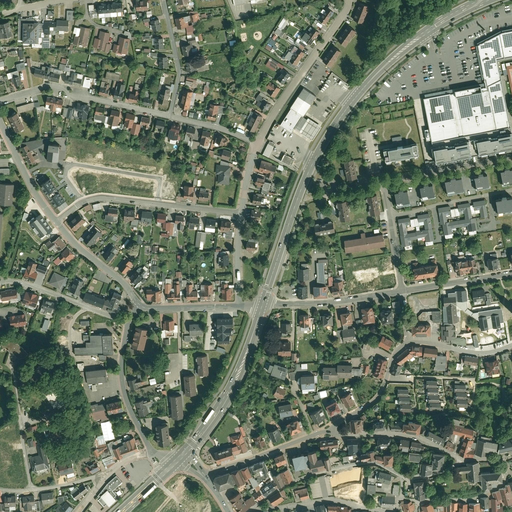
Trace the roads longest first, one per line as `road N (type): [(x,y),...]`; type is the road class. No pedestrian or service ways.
road 1 (secondary): [(486,0),(421,33),(346,108),(301,189),(262,305)]
road 2 (secondary): [(262,305),(234,382),(177,459)]
road 3 (residential): [(0,102),(52,89),(169,116)]
road 4 (residential): [(255,143),(348,0)]
road 5 (residential): [(402,475),(365,461),(296,480),(249,508)]
road 6 (residential): [(400,496),(380,509),(330,497),(249,508)]
road 7 (residential): [(158,204),(159,178),(75,165),(66,178),(83,202)]
road 8 (residential): [(385,380),(407,343),(478,355),(511,347)]
road 9 (residential): [(458,459),(404,434),(322,436)]
road 10 (residential): [(262,305),(401,290)]
road 11 (residential): [(129,325),(22,283),(0,283)]
road 12 (residential): [(153,452),(120,376),(129,325)]
road 13 (residential): [(511,157),(385,182)]
road 14 (residential): [(322,436),(203,475)]
